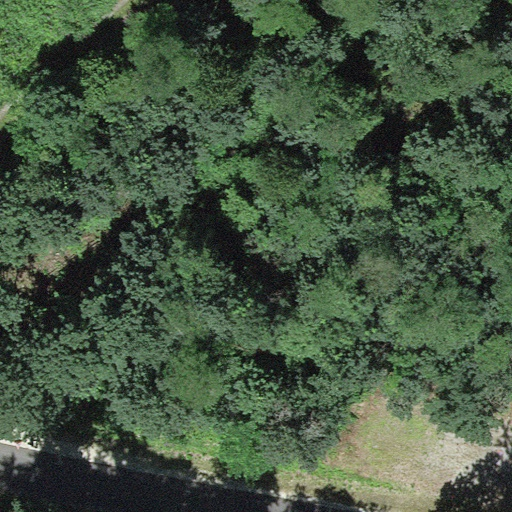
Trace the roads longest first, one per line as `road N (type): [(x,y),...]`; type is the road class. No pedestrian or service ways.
road 1 (unclassified): [(267,511),(0,462)]
road 2 (track): [(0,113),(146,0)]
